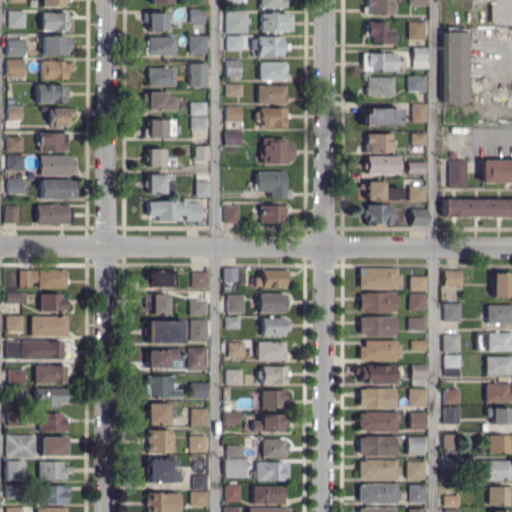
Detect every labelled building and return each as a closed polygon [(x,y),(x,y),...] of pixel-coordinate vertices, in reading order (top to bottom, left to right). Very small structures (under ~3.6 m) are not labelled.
[(391,0),(364,0),(364,14),(391,14),(391,0)] [(203,22),(203,8),(187,8),(187,22),(203,22)] [(6,27),(23,26),(22,10),(6,10),(6,27)] [(223,10),(223,32),(246,32),(246,10),(223,10)] [(164,30),(164,12),(146,11),(146,30),(164,30)] [(66,12),(39,12),(39,29),(66,30),(66,12)] [(288,30),(287,12),(258,13),(259,31),(288,30)] [(385,21),(366,20),(366,42),(392,43),(392,28),(384,28),(385,21)] [(422,20),(405,20),(405,37),(422,38),(422,20)] [(441,101),(463,101),(464,29),(442,28),(441,101)] [(204,52),(204,34),(187,35),(187,52),(204,52)] [(239,34),(224,34),(224,49),(239,49),(239,34)] [(40,54),(65,54),(65,35),(40,35),(40,54)] [(173,35),(145,36),(145,54),(173,53),(173,35)] [(280,35),(255,35),(255,55),(280,55),(280,35)] [(4,55),(22,55),(22,37),(5,37),(4,55)] [(424,67),(425,46),(410,46),(409,67),(424,67)] [(393,51),(359,52),(360,70),(394,69),(393,51)] [(22,58),(4,58),(4,76),(22,76),(22,58)] [(238,76),(238,59),(223,59),(223,76),(238,76)] [(65,77),(64,70),(71,70),(70,60),(38,60),(38,78),(65,77)] [(283,61),(256,61),(257,79),(283,79),(283,61)] [(205,86),(205,62),(186,62),(186,86),(205,86)] [(173,66),(145,66),(145,84),(172,84),(173,66)] [(423,75),(405,75),(404,90),(423,90),(423,75)] [(391,76),(363,76),(363,94),(391,94),(391,76)] [(239,83),(223,82),(223,95),(239,95),(239,83)] [(34,101),(63,101),(63,83),(34,84),(34,101)] [(284,84),(255,84),(255,102),(284,102),(284,84)] [(171,108),(171,92),(145,92),(145,109),(171,108)] [(204,114),(204,101),(187,101),(188,114),(204,114)] [(424,102),(410,103),(410,121),(424,121),(424,102)] [(223,120),(239,120),(239,105),(223,105),(223,120)] [(20,106),(6,106),(6,119),(20,119),(20,106)] [(283,126),(283,106),(258,107),(258,126),(283,126)] [(70,116),(70,107),(46,107),(46,124),(65,125),(65,116),(70,116)] [(397,124),(398,107),(362,107),(362,123),(397,124)] [(205,128),(204,116),(188,116),(188,128),(205,128)] [(171,118),(145,119),(146,136),(172,135),(171,118)] [(239,145),(239,130),(222,130),(222,145),(239,145)] [(65,132),(37,131),(37,150),(65,150),(65,132)] [(390,132),(363,133),(364,152),(390,151),(390,132)] [(423,132),(409,132),(409,143),(423,144),(423,132)] [(4,136),(5,150),(21,150),(20,135),(4,136)] [(259,162),(291,162),(291,138),(259,139),(259,162)] [(192,145),(192,159),(206,159),(206,145),(192,145)] [(161,148),(145,148),(145,166),(161,166),(161,148)] [(6,169),(21,168),(21,154),(6,154),(6,169)] [(37,175),(70,175),(71,154),(37,154),(37,175)] [(396,155),(363,155),(363,173),(396,174),(396,155)] [(464,158),(446,159),(446,187),(464,186),(464,158)] [(478,181),(511,181),(511,159),(479,159),(478,181)] [(421,172),(421,161),(405,161),(405,172),(421,172)] [(282,171),(253,170),(253,190),(268,190),(268,197),(288,197),(288,188),(282,188),(282,171)] [(145,192),(162,192),(162,173),(145,174),(145,192)] [(20,177),(5,178),(5,193),(20,192),(20,177)] [(37,199),(71,198),(70,178),(37,179),(37,199)] [(207,180),(193,180),(193,196),(208,196),(207,180)] [(382,181),(364,181),(364,199),(399,198),(399,186),(382,187),(382,181)] [(423,184),(406,184),(406,200),(423,200),(423,184)] [(440,214),(511,216),(511,198),(441,197),(440,214)] [(199,220),(199,200),(145,200),(145,215),(155,214),(155,219),(175,219),(175,214),(184,214),(184,220),(199,220)] [(34,223),(71,223),(71,203),(34,203),(34,223)] [(388,223),(388,203),(362,203),(362,223),(388,223)] [(16,222),(16,204),(3,204),(3,222),(16,222)] [(222,204),(222,222),(236,222),(236,204),(222,204)] [(257,222),(283,221),(283,204),(257,204),(257,222)] [(425,207),(408,207),(408,224),(425,224),(425,207)] [(235,267),(221,266),(221,280),(235,281),(235,267)] [(357,287),(397,288),(398,268),(357,266),(357,287)] [(64,268),(17,269),(17,286),(29,286),(64,285),(64,268)] [(282,286),(283,269),(259,269),(259,276),(252,276),(251,286),(282,286)] [(458,269),(441,269),(442,285),(459,285),(458,269)] [(189,271),(189,288),(205,287),(204,270),(189,271)] [(171,286),(171,271),(145,271),(144,286),(171,286)] [(508,272),(490,272),(490,296),(511,296),(511,285),(508,285),(508,272)] [(424,289),(424,275),(407,275),(407,289),(424,289)] [(19,301),(20,291),(4,291),(4,301),(19,301)] [(393,291),(357,291),(357,311),(393,312),(393,291)] [(37,310),(62,310),(62,292),(37,293),(37,310)] [(257,311),(282,311),(282,292),(256,293),(257,311)] [(407,310),(423,310),(422,292),(407,292),(407,310)] [(165,293),(142,294),(142,312),(165,311),(165,293)] [(242,312),(242,294),(225,293),(225,311),(242,312)] [(203,314),(204,298),(187,298),(186,314),(203,314)] [(458,302),(441,302),(441,321),(458,320),(458,302)] [(511,322),(511,304),(484,304),(484,322),(511,322)] [(65,315),(28,314),(28,335),(65,336),(65,315)] [(20,331),(20,315),(4,315),(4,331),(20,331)] [(237,316),(222,315),(222,327),(237,328),(237,316)] [(393,315),(357,315),(357,335),(393,335),(393,315)] [(422,330),(423,316),(405,316),(405,330),(422,330)] [(259,334),(285,335),(286,317),(260,317),(259,334)] [(204,318),(187,318),(187,341),(205,341),(204,318)] [(181,320),(144,320),(144,342),(181,343),(181,320)] [(511,332),(475,331),(474,349),(511,350),(511,332)] [(457,333),(440,333),(440,351),(457,351),(457,333)] [(61,358),(61,340),(3,341),(4,358),(61,358)] [(283,359),(283,340),(254,341),(254,359),(283,359)] [(359,340),(359,359),(397,359),(396,340),(359,340)] [(242,355),(242,341),(226,341),(226,356),(242,355)] [(185,369),(204,369),(204,346),(185,346),(185,369)] [(144,349),(145,367),(165,366),(164,359),(180,359),(180,348),(144,349)] [(457,376),(458,354),(442,353),(441,376),(457,376)] [(509,373),(509,356),(483,356),(483,373),(509,373)] [(424,363),(408,364),(409,378),(425,377),(424,363)] [(63,364),(32,364),(32,382),(64,382),(63,364)] [(392,364),(352,365),(352,374),(357,374),(357,383),(393,382),(392,364)] [(285,365),(257,365),(258,384),(285,383),(285,365)] [(22,383),(22,368),(6,368),(6,383),(22,383)] [(240,368),(223,368),(222,383),(239,384),(240,368)] [(179,396),(179,388),(171,388),(170,375),(144,375),(145,396),(179,396)] [(205,381),(187,382),(187,397),(205,396),(205,381)] [(483,400),(509,401),(509,383),(483,383),(483,400)] [(64,387),(33,387),(33,406),(55,405),(55,401),(64,401),(64,387)] [(393,407),(393,387),(357,387),(357,407),(393,407)] [(424,406),(424,388),(407,387),(407,406),(424,406)] [(442,403),(457,402),(457,388),(441,388),(442,403)] [(283,389),(259,389),(259,406),(283,406),(283,389)] [(166,402),(145,402),(144,423),(166,424),(166,402)] [(457,423),(457,405),(442,405),(442,423),(457,423)] [(206,407),(189,407),(189,424),(205,425),(206,407)] [(489,423),(507,423),(507,407),(483,407),(483,416),(489,416),(489,423)] [(236,424),(236,410),(222,410),(222,423),(236,424)] [(394,411),(358,411),(357,431),(394,431),(394,411)] [(423,412),(407,411),(407,428),(423,428),(423,412)] [(37,430),(62,431),(63,412),(37,412),(37,430)] [(250,430),(283,430),(283,413),(258,413),(258,420),(250,420),(250,430)] [(144,452),(168,452),(168,429),(144,429),(144,452)] [(459,433),(442,433),(441,452),(458,452),(459,433)] [(32,434),(3,435),(4,456),(33,456),(32,434)] [(204,451),(204,434),(187,434),(187,451),(204,451)] [(485,452),(509,452),(509,434),(485,434),(485,452)] [(63,435),(38,436),(39,455),(64,454),(63,435)] [(393,435),(357,435),(356,455),(392,455),(393,435)] [(422,454),(422,436),(405,435),(405,453),(422,454)] [(283,438),(259,438),(259,456),(283,456),(283,438)] [(240,444),(224,444),(224,455),(240,455),(240,444)] [(144,481),(175,482),(176,458),(144,457),(144,481)] [(243,476),(243,457),(222,457),(221,476),(243,476)] [(396,479),(396,459),(356,458),(356,479),(396,479)] [(511,460),(477,459),(477,479),(511,480),(511,460)] [(21,460),(3,460),(3,479),(21,479),(21,460)] [(66,479),(67,465),(61,465),(61,460),(37,460),(36,478),(66,479)] [(422,479),(422,460),(404,460),(404,479),(422,479)] [(282,461),(254,461),(253,479),(282,480),(282,461)] [(205,474),(191,474),(190,488),(204,488),(205,474)] [(396,502),(396,482),(356,483),(356,503),(396,502)] [(423,483),(406,484),(407,502),(424,501),(423,483)] [(38,503),(64,503),(64,484),(38,484),(38,503)] [(237,500),(237,484),(222,484),(223,500),(237,500)] [(282,485),(251,485),(251,503),(282,503),(282,485)] [(485,486),(485,504),(510,503),(509,485),(485,486)] [(205,490),(188,490),(188,505),(205,505),(205,490)] [(144,511),(153,511),(174,511),(175,492),(144,491),(144,511)] [(442,494),(442,505),(457,505),(457,494),(442,494)]
